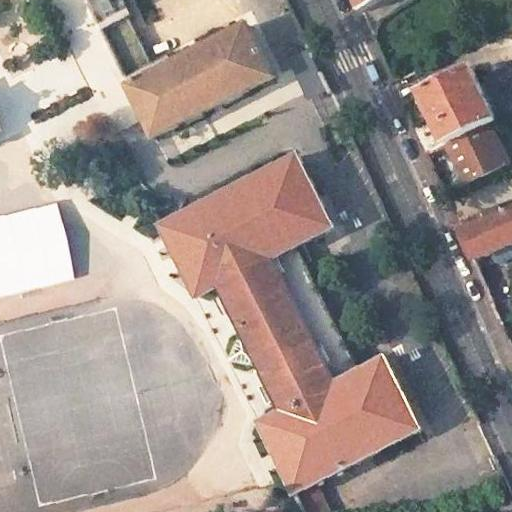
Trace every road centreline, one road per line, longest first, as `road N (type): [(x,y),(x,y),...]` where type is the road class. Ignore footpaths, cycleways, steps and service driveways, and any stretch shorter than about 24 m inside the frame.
road 1 (residential): [(370,90),(199,176),(176,180),(153,165),(64,0)]
road 2 (unclassified): [(370,90),(511,409)]
